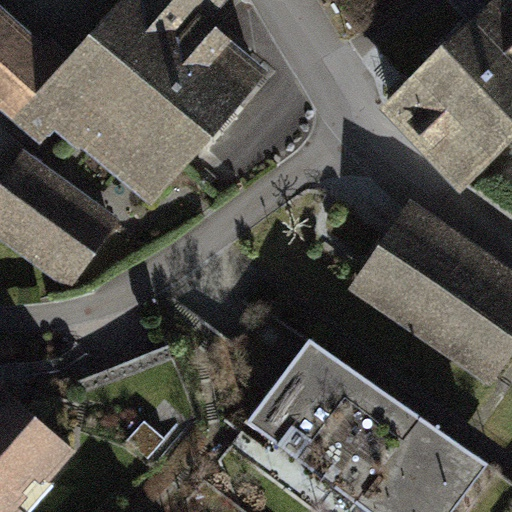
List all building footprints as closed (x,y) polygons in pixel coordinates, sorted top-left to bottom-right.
[(33,130),(152,235),(270,102),(210,49),(246,8),(237,0),(148,0),(70,88),(33,130)] [(511,0),(489,0),(378,103),(462,187),(511,139),(511,0)] [(70,88),(0,20),(0,131),(14,145),(70,88)] [(122,241),(25,168),(0,200),(0,250),(74,305),(122,241)] [(511,386),(511,297),(411,228),(357,305),(500,403),(511,386)] [(322,361),(248,464),(314,511),(486,511),(503,490),(322,361)] [(0,511),(32,511),(73,466),(0,402),(0,511)]
